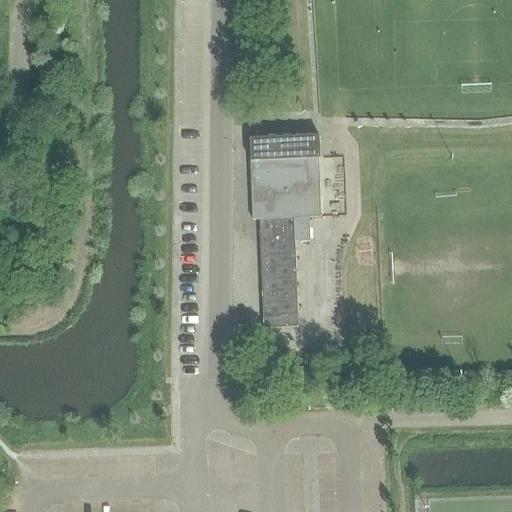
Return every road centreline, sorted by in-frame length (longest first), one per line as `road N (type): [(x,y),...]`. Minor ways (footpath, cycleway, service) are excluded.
road 1 (unclassified): [(219,415),(222,0)]
road 2 (unknown): [(18,0),(12,111),(0,151)]
